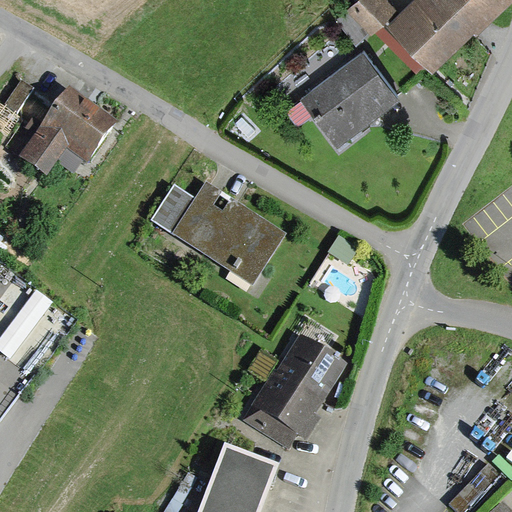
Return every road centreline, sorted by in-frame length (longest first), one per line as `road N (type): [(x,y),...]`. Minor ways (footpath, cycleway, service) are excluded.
road 1 (residential): [(0,16),(416,261)]
road 2 (residential): [(341,511),(399,301)]
road 3 (residential): [(416,261),(511,65)]
